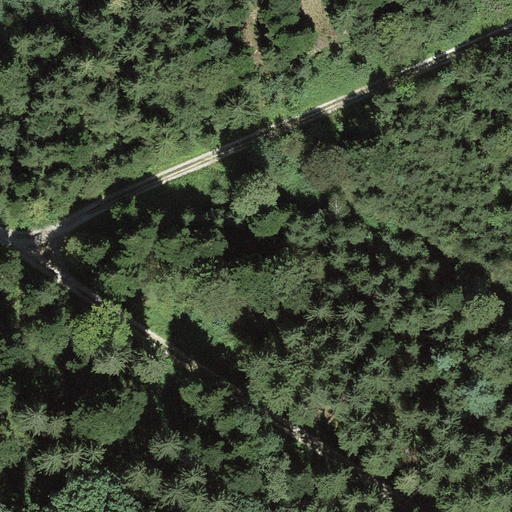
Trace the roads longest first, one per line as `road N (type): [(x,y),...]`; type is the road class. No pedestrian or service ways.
road 1 (track): [(511,24),(293,113),(29,245)]
road 2 (track): [(0,226),(351,451),(430,511)]
